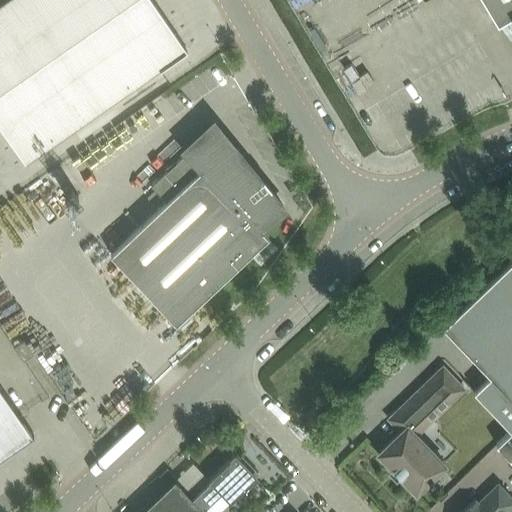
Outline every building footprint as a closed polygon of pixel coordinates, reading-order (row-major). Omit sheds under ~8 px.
[(2,0),(0,2),(0,124),(25,161),(187,48),(153,0),(2,0)] [(511,0),(485,0),(498,21),(511,13),(511,0)] [(185,148),(188,151),(152,184),(166,200),(111,252),(176,322),(269,235),(262,227),(284,206),(230,148),(232,145),(212,123),(185,148)] [(65,193),(72,200),(79,194),(72,186),(65,193)] [(511,429),(511,427),(511,259),(444,326),(490,375),(474,390),(511,429)] [(14,346),(24,359),(34,352),(25,339),(14,346)] [(379,451),(402,475),(417,490),(429,478),(432,480),(435,477),(433,475),(445,463),(414,430),(421,424),(423,427),(464,387),(443,365),(389,417),(401,429),(379,451)] [(0,456),(34,433),(0,384),(0,456)] [(511,427),(511,429),(497,443),(511,458),(511,427)] [(211,480),(194,496),(204,507),(222,491),(231,500),(256,477),(256,478),(258,476),(257,475),(260,473),(247,459),(244,462),(235,452),(233,453),(234,454),(209,478),(211,480)] [(207,511),(175,478),(139,511),(207,511)] [(496,503),(504,511),(505,511),(511,505),(511,495),(499,481),(484,496),(493,505),(496,503)] [(489,511),(475,498),(460,511),(489,511)]
